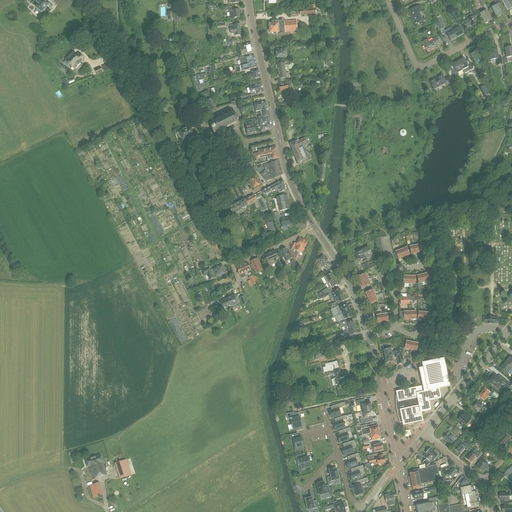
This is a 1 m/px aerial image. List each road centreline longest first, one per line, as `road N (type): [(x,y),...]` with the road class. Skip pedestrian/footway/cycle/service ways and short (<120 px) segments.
road 1 (track): [(171,152),(84,0)]
road 2 (residential): [(423,433),(511,326)]
road 3 (tertiary): [(279,134),(247,0)]
road 4 (track): [(232,266),(171,152)]
road 5 (tertiary): [(369,338),(347,278),(314,226)]
road 6 (track): [(0,485),(66,467),(91,500),(104,502)]
